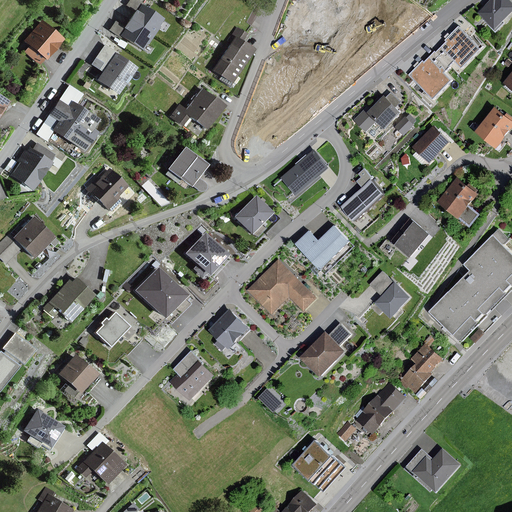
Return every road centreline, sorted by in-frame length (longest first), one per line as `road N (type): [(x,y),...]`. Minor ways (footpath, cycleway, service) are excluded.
road 1 (residential): [(0,332),(81,248),(249,177)]
road 2 (residential): [(249,177),(463,0)]
road 3 (primary): [(511,326),(339,511)]
road 4 (residential): [(249,177),(225,152),(282,0)]
road 5 (residential): [(111,0),(0,159)]
